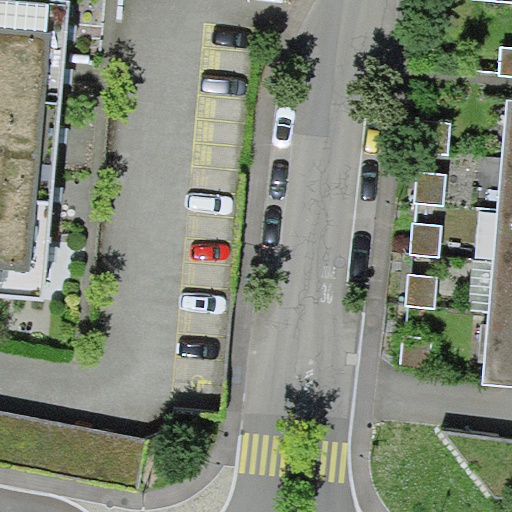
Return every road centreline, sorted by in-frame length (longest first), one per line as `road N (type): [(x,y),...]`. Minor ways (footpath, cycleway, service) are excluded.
road 1 (residential): [(306,380),(348,0)]
road 2 (residential): [(511,407),(306,380)]
road 3 (residential): [(292,511),(306,380)]
